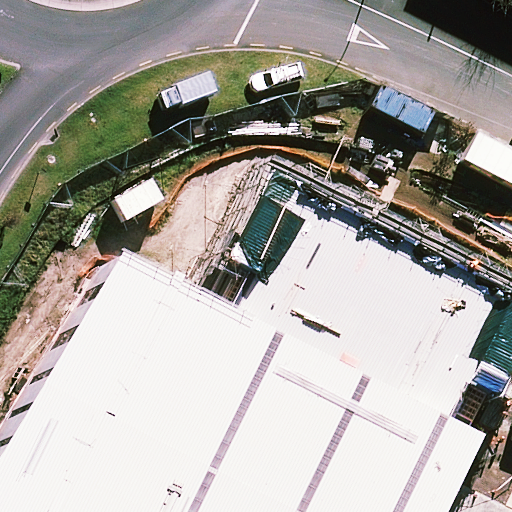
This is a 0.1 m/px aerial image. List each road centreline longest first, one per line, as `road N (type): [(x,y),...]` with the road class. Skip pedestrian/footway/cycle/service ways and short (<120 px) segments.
road 1 (unclassified): [(511,77),(357,0)]
road 2 (secondary): [(111,23),(18,106),(0,135)]
